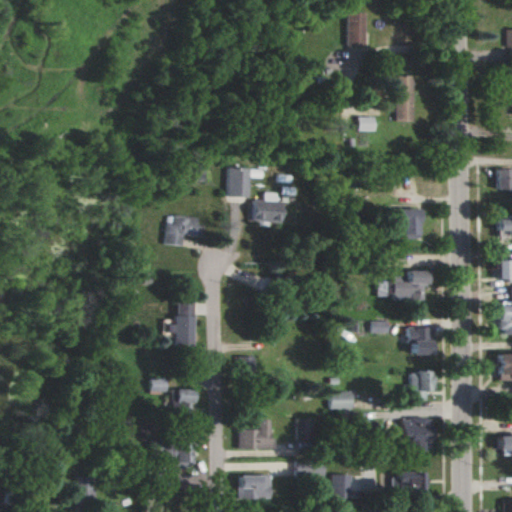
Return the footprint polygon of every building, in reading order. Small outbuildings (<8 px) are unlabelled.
[(360,46),(360,12),(342,12),(341,45),(360,46)] [(508,56),(511,55),(511,29),(504,29),(503,47),(508,48),(508,56)] [(406,121),(407,76),(389,76),(388,121),(406,121)] [(352,130),(369,131),(369,117),(352,116),(352,130)] [(246,197),(247,168),(225,167),(224,196),(246,197)] [(511,171),(499,171),(499,187),(511,186),(511,171)] [(416,209),(393,208),(393,238),(415,239),(416,209)] [(162,222),(160,243),(180,245),(181,234),(196,236),(198,217),(170,215),(169,222),(162,222)] [(503,235),(511,235),(511,219),(493,219),(493,231),(503,231),(503,235)] [(511,262),(505,263),(505,260),(493,260),(494,282),(507,282),(508,300),(511,300),(511,262)] [(420,300),(421,271),(401,270),(401,276),(388,276),(388,299),(420,300)] [(191,302),(173,302),(172,324),(161,324),(161,335),(171,335),(171,346),(190,346),(191,302)] [(511,305),(493,306),(493,318),(489,318),(489,329),(499,329),(498,334),(511,334),(511,305)] [(383,320),(366,321),(366,333),(383,332),(383,320)] [(426,327),(402,327),(402,340),(407,340),(406,354),(425,354),(426,327)] [(511,352),(493,353),(494,379),(511,378),(511,352)] [(249,356),(234,356),(235,375),(250,375),(249,356)] [(405,385),(398,385),(398,399),(421,398),(421,390),(430,390),(430,371),(405,371),(405,385)] [(162,393),(162,379),(146,378),(146,392),(162,393)] [(167,414),(188,414),(188,389),(171,389),(171,402),(168,402),(167,414)] [(347,391),(325,391),(325,409),(347,409),(347,391)] [(308,418),(292,419),(293,441),(308,441),(308,418)] [(396,436),(405,436),(405,450),(427,450),(428,418),(397,418),(396,436)] [(266,419),(254,419),(254,429),(234,429),(234,449),(271,448),(271,438),(266,438),(266,419)] [(511,454),(511,436),(494,436),(494,454),(511,454)] [(189,438),(146,440),(147,458),(156,458),(157,467),(190,466),(189,438)] [(320,478),(320,461),(290,462),(291,478),(320,478)] [(420,473),(387,473),(387,495),(420,494),(420,473)] [(266,498),(266,474),(234,475),(234,498),(266,498)] [(327,498),(345,498),(346,474),(327,474),(327,498)] [(90,501),(91,478),(73,478),(73,501),(90,501)] [(511,511),(511,500),(498,500),(497,511),(511,511)]
